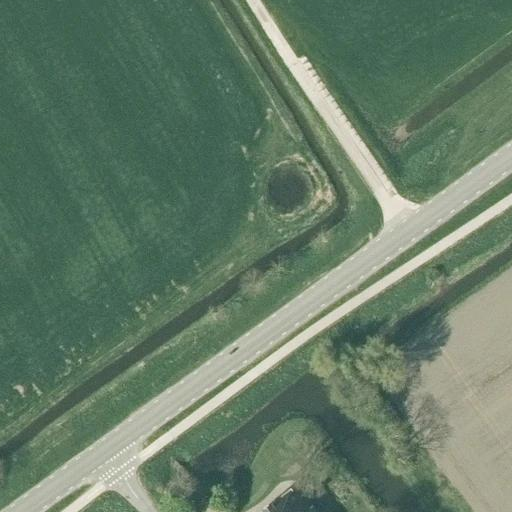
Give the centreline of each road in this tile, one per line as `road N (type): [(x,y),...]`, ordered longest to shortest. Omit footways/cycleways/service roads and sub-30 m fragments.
road 1 (primary): [(102,459),(511,164)]
road 2 (track): [(408,239),(255,0)]
